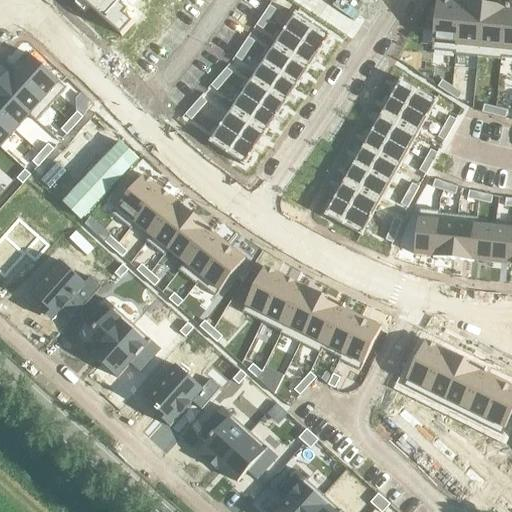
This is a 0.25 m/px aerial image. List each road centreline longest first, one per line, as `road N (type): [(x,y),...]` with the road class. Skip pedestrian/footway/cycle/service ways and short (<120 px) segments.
road 1 (residential): [(254,211),(192,169),(25,3)]
road 2 (residential): [(511,309),(442,301),(375,280),(326,259),(254,211)]
road 3 (residential): [(205,511),(0,326)]
road 4 (residential): [(254,211),(396,0)]
road 5 (tertiary): [(155,511),(0,371)]
